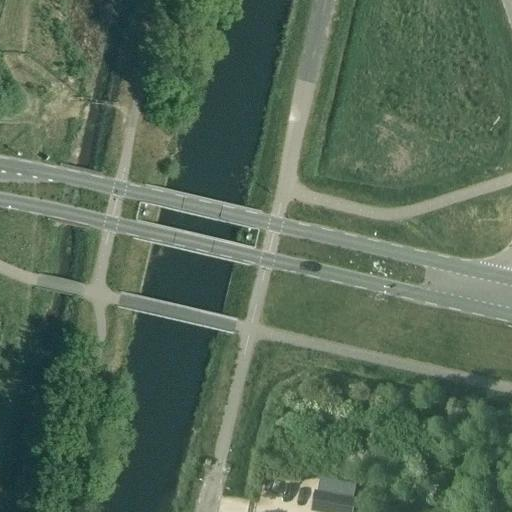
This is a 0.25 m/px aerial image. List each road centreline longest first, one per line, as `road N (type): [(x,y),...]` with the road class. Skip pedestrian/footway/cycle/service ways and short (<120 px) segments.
road 1 (unclassified): [(511,279),(0,164)]
road 2 (unclassified): [(0,201),(511,316)]
road 3 (unclassified): [(282,192),(324,0)]
